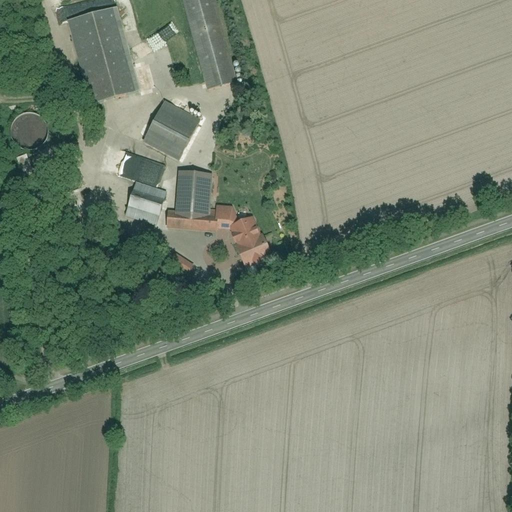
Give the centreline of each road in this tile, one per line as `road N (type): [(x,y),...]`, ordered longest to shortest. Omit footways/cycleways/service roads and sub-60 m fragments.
road 1 (tertiary): [(0,405),(511,221)]
road 2 (track): [(70,404),(49,373),(26,222)]
